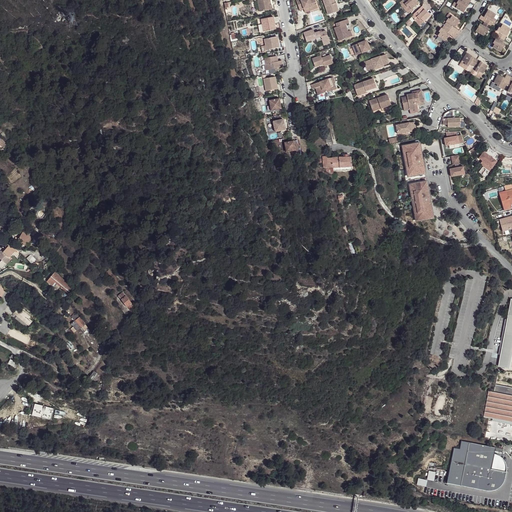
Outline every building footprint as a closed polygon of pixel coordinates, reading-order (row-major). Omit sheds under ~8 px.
[(268,0),(258,0),(257,0),(259,11),(269,9),(267,2),(269,2),(268,0)] [(301,0),(298,1),(302,12),(311,9),(312,12),(319,10),(315,0),(307,0),(302,2),(301,0)] [(334,0),(323,0),(328,14),(339,10),(336,2),(335,3),(334,3),(333,0),(334,0)] [(403,0),(400,3),(403,7),(405,5),(407,8),(409,7),(412,10),(419,4),(416,0),(414,2),(412,0),(403,0)] [(469,6),(470,7),(472,4),(465,0),(458,0),(460,1),(458,5),(459,5),(457,9),(466,14),(468,10),(467,9),(469,6)] [(405,5),(403,7),(409,14),(412,11),(412,10),(409,7),(407,8),(405,5)] [(422,6),(412,17),(415,20),(417,18),(420,21),(421,20),(424,23),(431,16),(427,12),(426,14),(423,11),(425,10),(425,9),(422,6)] [(485,17),(486,18),(483,22),(491,26),(493,27),(495,24),(493,23),(496,19),(496,20),(499,16),(488,9),(486,13),(487,14),(485,17)] [(273,17),(261,19),(263,32),(276,30),(273,17)] [(448,23),(446,26),(457,34),(459,31),(456,29),(455,28),(457,25),(458,26),(461,22),(453,17),(451,20),(449,19),(447,23),(448,23)] [(348,19),(336,23),(337,27),(334,28),(338,41),(350,37),(348,31),(346,24),(349,23),(348,19)] [(491,26),(483,22),(482,25),(481,24),(479,27),(478,26),(475,31),(483,36),(486,32),(487,33),(491,26)] [(452,36),(455,37),(457,34),(446,26),(443,30),(443,29),(441,33),(442,33),(439,37),(447,42),(450,38),(448,38),(451,35),(452,36)] [(502,34),(500,38),(507,42),(509,39),(507,38),(509,35),(511,36),(511,34),(511,30),(505,26),(503,30),(502,29),(499,33),(502,34)] [(313,29),(304,33),(307,42),(316,38),(317,41),(322,39),(324,45),(331,42),(326,30),(322,32),(320,33),(319,31),(314,33),(313,29)] [(504,48),(505,45),(507,42),(500,38),(496,45),(497,46),(495,49),(503,54),(506,49),(504,48)] [(265,48),(266,52),(281,49),(280,45),(278,46),(278,43),(280,43),(279,39),(264,41),(265,48)] [(359,43),(353,45),(356,55),(371,50),(367,40),(363,42),(364,44),(360,45),(359,43)] [(321,55),(312,58),(315,66),(323,64),(324,63),(325,66),(334,63),(331,55),(322,58),(321,55)] [(388,55),(365,63),(368,72),(376,69),(377,71),(384,68),(383,67),(391,64),(388,55)] [(469,66),(473,68),(477,62),(473,59),(473,61),(469,59),(470,57),(466,55),(460,63),(464,65),(464,66),(467,69),(469,66)] [(279,57),(266,60),(268,67),(270,66),(271,71),(285,68),(284,64),(280,65),(280,63),(279,57)] [(477,62),(473,68),(476,71),(474,73),(478,76),(479,75),(482,77),(488,69),(483,66),(482,67),(479,65),(480,64),(477,62)] [(497,86),(497,87),(501,89),(504,91),(511,78),(507,76),(505,79),(505,81),(502,79),(502,77),(498,75),(493,83),(497,86)] [(274,77),(263,79),(266,91),(277,89),(274,77)] [(337,89),(333,77),(329,78),(330,82),(331,82),(334,90),(337,89)] [(329,78),(310,85),(312,89),(315,88),(318,95),(325,92),(325,93),(334,90),(331,82),(330,82),(329,78)] [(376,79),(356,86),(360,97),(364,95),(363,91),(368,90),(368,92),(379,88),(376,79)] [(493,83),(492,83),(490,87),(499,92),(501,89),(497,87),(497,86),(493,83)] [(407,98),(402,99),(405,110),(409,109),(418,108),(417,106),(417,104),(424,103),(421,90),(417,91),(417,93),(412,94),(412,95),(407,97),(407,98)] [(390,95),(371,102),(374,111),(383,108),(384,109),(393,106),(390,95)] [(282,109),(280,98),(269,101),(271,111),(282,109)] [(454,118),(447,118),(448,128),(460,127),(460,118),(459,118),(454,118)] [(285,129),(283,119),(273,121),(275,131),(285,129)] [(329,142),(331,142),(328,124),(325,125),(323,125),(326,142),(329,142)] [(411,124),(397,127),(398,136),(412,133),(411,124)] [(447,138),(445,139),(446,148),(460,145),(460,144),(464,143),(461,136),(458,136),(457,132),(446,133),(447,138)] [(8,145),(1,138),(0,139),(0,144),(5,149),(8,145)] [(294,141),(284,143),(286,152),(296,150),(294,141)] [(422,144),(407,147),(414,181),(414,185),(422,223),(436,220),(433,206),(431,201),(431,197),(432,197),(429,182),(426,183),(425,179),(428,178),(426,167),(425,167),(424,161),(423,158),(424,158),(422,144)] [(488,150),(485,153),(497,161),(501,156),(500,155),(495,152),(491,147),(490,146),(488,150)] [(407,147),(404,147),(411,181),(414,181),(407,147)] [(470,151),(469,151),(471,155),(479,150),(477,147),(470,151)] [(485,153),(484,152),(479,158),(482,161),(492,168),(497,161),(485,153)] [(354,167),(353,158),(350,158),(345,159),(340,159),(341,169),(354,167)] [(492,168),(482,161),(480,164),(490,171),(492,168)] [(465,167),(452,170),(453,177),(467,175),(465,167)] [(414,185),(412,185),(419,223),(422,223),(414,185)] [(511,188),(505,190),(499,192),(504,210),(510,209),(509,204),(511,203),(511,188)] [(23,234),(20,239),(34,249),(36,247),(38,249),(40,247),(33,242),(35,239),(26,234),(25,235),(23,234)] [(2,253),(0,254),(0,259),(2,262),(7,266),(11,261),(9,259),(12,256),(16,260),(19,257),(9,248),(3,254),(2,253)] [(38,258),(32,253),(29,257),(34,262),(38,258)] [(74,287),(56,272),(53,276),(59,281),(71,291),(74,287)] [(59,281),(53,276),(48,281),(54,286),(59,281)] [(133,304),(128,296),(123,300),(128,307),(129,306),(133,304)] [(511,300),(510,299),(506,320),(499,355),(497,367),(507,369),(507,367),(511,368),(511,300)] [(86,324),(80,317),(77,320),(82,327),(86,324)] [(81,328),(82,327),(77,320),(75,321),(72,323),(78,330),(81,328)] [(33,391),(38,393),(40,389),(41,387),(35,385),(33,391)] [(511,388),(493,385),(492,392),(511,395),(511,388)] [(511,395),(492,392),(486,391),(482,417),(491,419),(511,422),(511,395)] [(37,413),(47,415),(47,414),(49,404),(40,402),(37,413)] [(36,419),(46,422),(47,415),(37,413),(36,419)] [(458,449),(466,450),(467,443),(459,441),(458,449)] [(504,472),(489,469),(492,454),(492,451),(493,448),(467,443),(466,450),(458,449),(454,448),(446,484),(486,491),(492,491),(497,488),(500,485),(503,480),(504,472)] [(489,469),(504,472),(504,471),(504,468),(504,466),(503,462),(501,460),(498,457),(494,455),(492,454),(489,469)]
